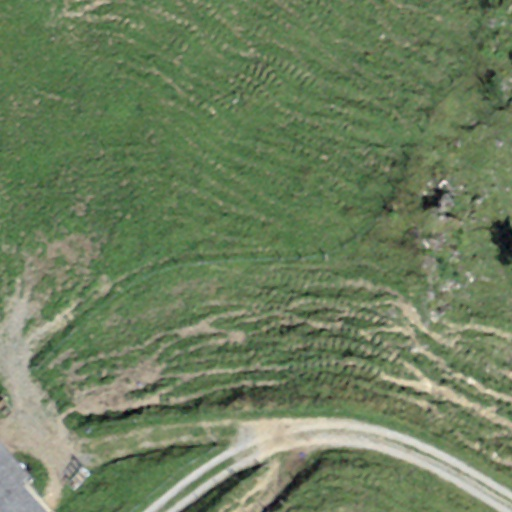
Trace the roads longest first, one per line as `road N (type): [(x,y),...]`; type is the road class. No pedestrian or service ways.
road 1 (track): [(511,511),(459,476),(373,443),(276,441),(203,478),(163,511)]
road 2 (track): [(48,458),(188,433),(276,441)]
